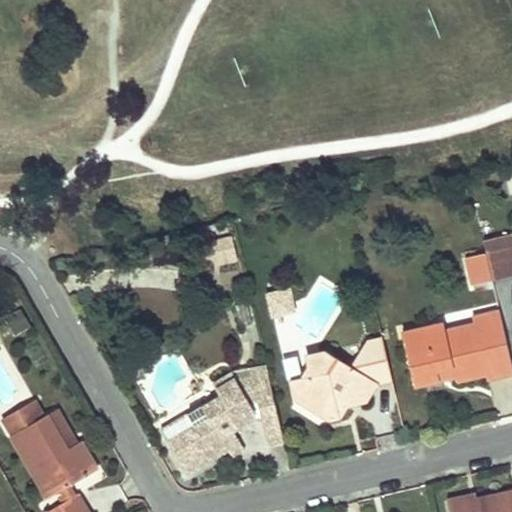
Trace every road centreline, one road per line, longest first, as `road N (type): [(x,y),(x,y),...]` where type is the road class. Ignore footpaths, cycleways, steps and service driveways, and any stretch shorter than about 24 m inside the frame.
road 1 (residential): [(511,438),(196,511)]
road 2 (residential): [(0,244),(28,262),(168,511)]
